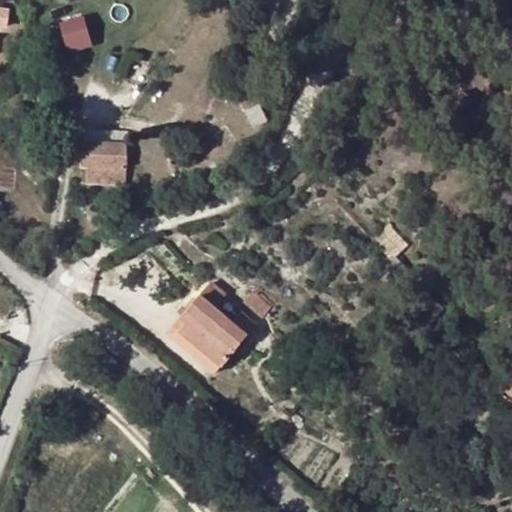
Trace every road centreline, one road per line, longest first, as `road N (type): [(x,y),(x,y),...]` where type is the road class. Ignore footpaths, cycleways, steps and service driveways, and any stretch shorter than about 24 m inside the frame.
road 1 (unclassified): [(52,303),(106,247),(228,203),(277,157),(335,53),(409,0)]
road 2 (unclassified): [(52,303),(298,511)]
road 3 (unclassified): [(0,457),(52,303)]
